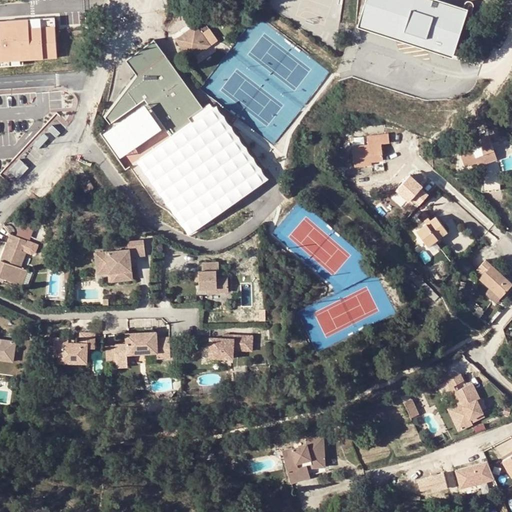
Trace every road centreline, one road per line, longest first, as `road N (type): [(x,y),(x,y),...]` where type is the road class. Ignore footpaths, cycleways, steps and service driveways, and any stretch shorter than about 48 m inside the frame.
road 1 (residential): [(0,299),(37,315),(157,312),(209,331)]
road 2 (unclassified): [(90,83),(73,126),(0,204)]
